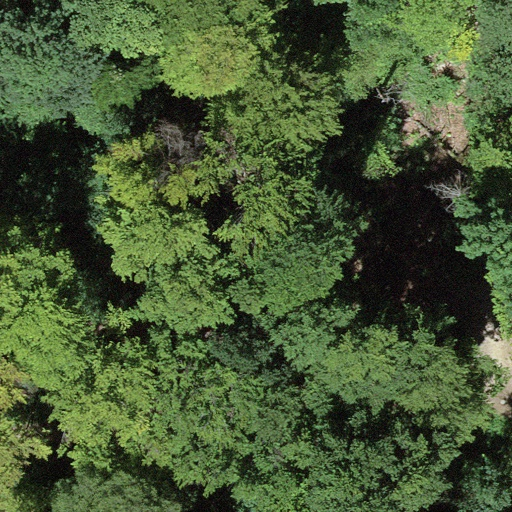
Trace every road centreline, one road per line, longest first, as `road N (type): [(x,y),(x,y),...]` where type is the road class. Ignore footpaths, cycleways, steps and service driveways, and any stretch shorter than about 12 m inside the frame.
road 1 (track): [(0,275),(293,327),(488,398),(511,275)]
road 2 (track): [(0,437),(315,397),(488,398),(511,406)]
